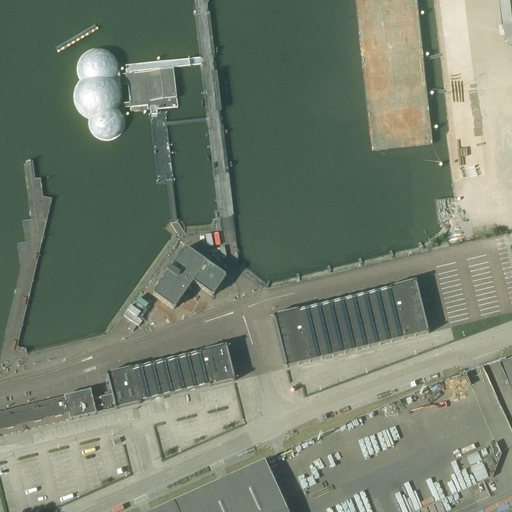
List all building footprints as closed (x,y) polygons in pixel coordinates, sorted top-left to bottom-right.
[(511,0),(503,0),(507,30),(505,31),(506,41),(511,39),(511,0)] [(211,298),(225,278),(184,249),(170,268),(168,268),(165,273),(166,274),(152,295),(173,310),(192,284),(211,298)] [(317,306),(272,317),(272,318),(272,319),(273,319),(273,320),(272,320),(284,366),(284,367),(284,369),(287,368),(288,368),(296,366),(418,336),(420,336),(427,334),(427,333),(425,326),(417,295),(414,282),(388,288),(388,289),(318,307),(317,306)] [(132,332),(136,326),(132,323),(127,329),(132,332)] [(0,437),(28,431),(83,417),(114,410),(140,404),(140,403),(208,386),(208,388),(210,388),(211,387),(230,382),(231,382),(232,382),(233,382),(233,381),(234,381),(233,380),(233,379),(232,379),(232,378),(233,378),(229,364),(226,350),(225,350),(225,349),(226,349),(225,348),(225,346),(199,352),(199,354),(131,370),(131,369),(107,375),(106,375),(109,387),(111,395),(92,400),(89,391),(62,397),(63,398),(0,413),(0,437)] [(511,360),(503,365),(511,384),(511,360)] [(408,398),(395,403),(410,446),(423,441),(408,398)] [(286,511),(263,461),(151,511),(149,511),(286,511)]
